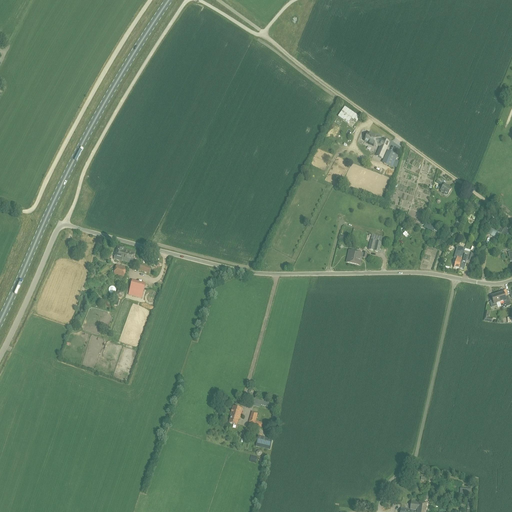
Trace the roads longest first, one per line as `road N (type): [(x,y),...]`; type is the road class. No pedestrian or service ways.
road 1 (unclassified): [(0,355),(59,224),(255,273),(511,279)]
road 2 (primary): [(168,0),(95,117),(0,320)]
road 3 (track): [(511,220),(262,32)]
road 4 (track): [(0,206),(30,211),(150,0)]
road 5 (track): [(65,224),(102,134),(186,0)]
